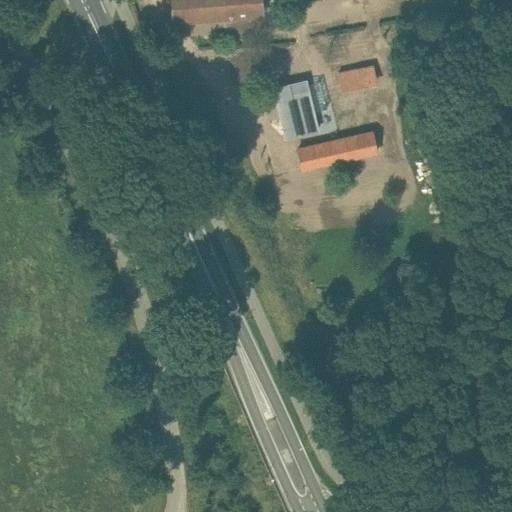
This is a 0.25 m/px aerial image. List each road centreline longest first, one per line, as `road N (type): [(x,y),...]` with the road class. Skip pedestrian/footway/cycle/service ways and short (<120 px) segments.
road 1 (primary): [(313,511),(82,0)]
road 2 (unclassified): [(173,511),(162,401),(129,268),(99,199),(0,30)]
road 3 (unclassified): [(361,511),(511,489)]
